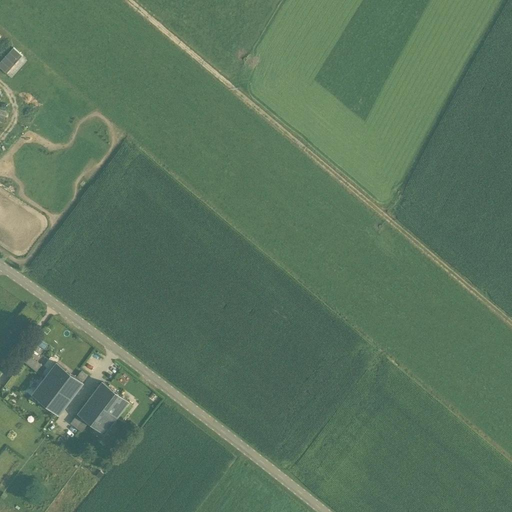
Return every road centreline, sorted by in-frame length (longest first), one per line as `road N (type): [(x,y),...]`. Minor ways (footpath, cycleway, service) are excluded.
road 1 (track): [(511,322),(128,0)]
road 2 (tertiary): [(328,511),(0,266)]
